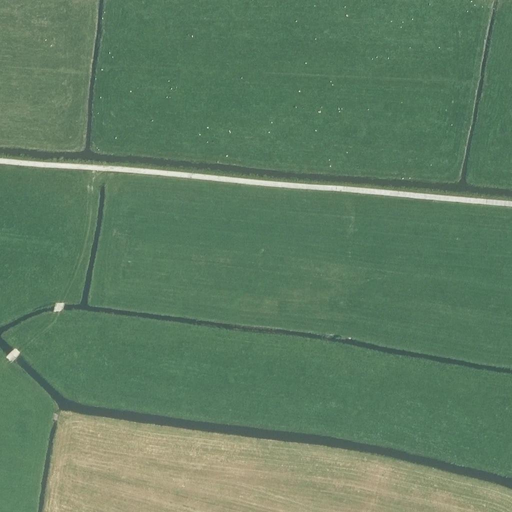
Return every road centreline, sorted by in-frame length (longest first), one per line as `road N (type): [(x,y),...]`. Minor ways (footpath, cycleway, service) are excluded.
road 1 (track): [(0,159),(511,206)]
road 2 (track): [(0,366),(57,314),(82,259),(96,168)]
